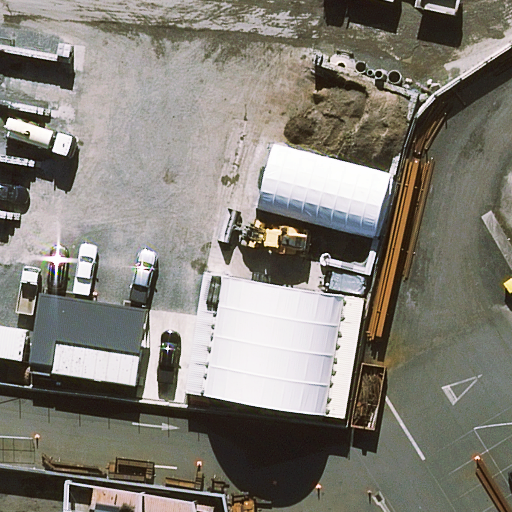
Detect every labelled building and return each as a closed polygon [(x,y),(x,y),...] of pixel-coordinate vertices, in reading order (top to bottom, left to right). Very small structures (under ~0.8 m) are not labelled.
[(366,342),(316,267),(292,284),(342,359),(366,342)] [(408,339),(362,269),(334,287),(380,357),(408,339)] [(133,389),(140,307),(111,305),(105,387),(133,389)] [(170,391),(176,309),(140,307),(133,389),(170,391)] [(201,394),(209,312),(176,309),(170,391),(201,394)] [(238,396),(245,314),(209,312),(201,394),(203,394),(203,402),(237,404),(238,396)] [(245,314),(238,396),(273,399),(278,317),(245,314)]
